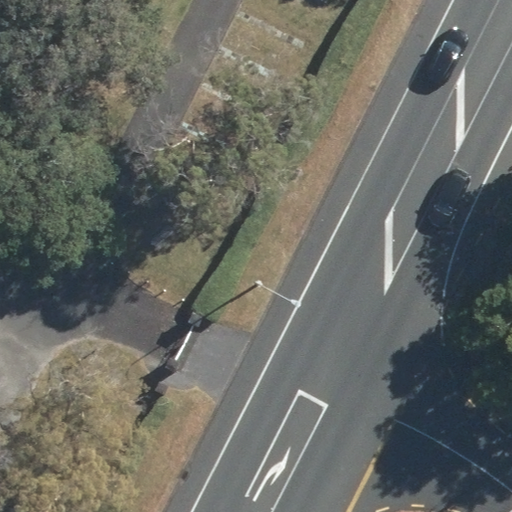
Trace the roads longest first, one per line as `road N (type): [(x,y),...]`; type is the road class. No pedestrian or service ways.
road 1 (secondary): [(511,6),(319,378)]
road 2 (residential): [(511,489),(319,378)]
road 3 (secondary): [(319,378),(252,511)]
